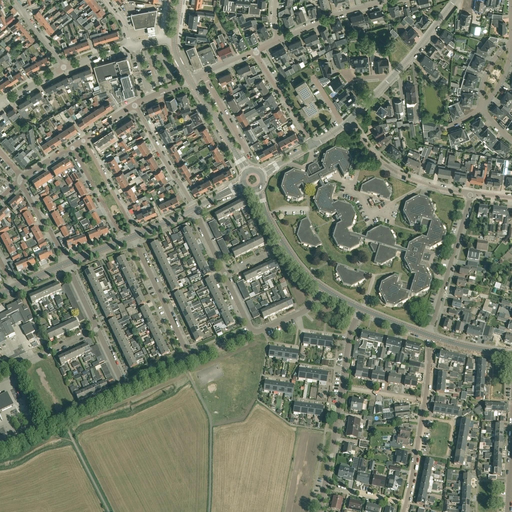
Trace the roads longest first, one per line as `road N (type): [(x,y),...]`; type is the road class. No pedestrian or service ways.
road 1 (residential): [(127,390),(188,359),(132,236)]
road 2 (residential): [(420,183),(367,216),(347,191),(355,169),(375,153)]
road 3 (residential): [(193,208),(134,104)]
